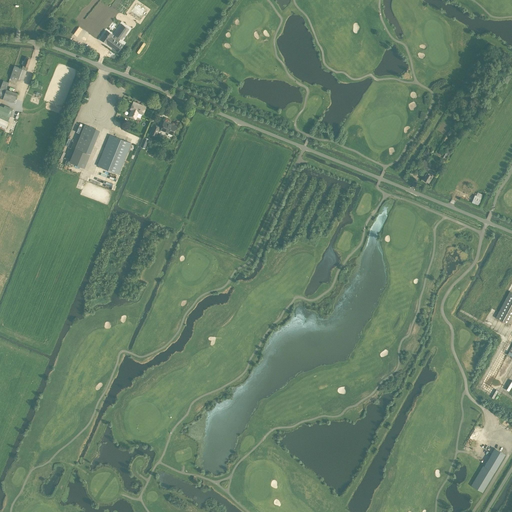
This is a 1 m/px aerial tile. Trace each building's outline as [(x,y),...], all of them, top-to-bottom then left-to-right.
[(129,13),(140,20),(145,13),(144,13),(147,9),(137,2),(129,13)] [(107,43),(109,44),(118,51),(122,45),(117,41),(119,38),(122,40),(129,29),(122,24),(115,35),(116,35),(114,39),(113,38),(105,33),(101,39),(107,44),(107,43)] [(139,54),(146,44),(144,42),(137,52),(139,54)] [(23,65),(22,69),(27,71),(28,67),(31,59),(26,58),(25,61),(23,61),(22,65),(23,65)] [(27,71),(22,69),(14,66),(11,76),(15,78),(23,80),(27,71)] [(6,90),(8,83),(2,81),(0,88),(0,98),(14,103),(17,94),(6,90)] [(143,114),(146,107),(133,102),(131,108),(133,109),(130,117),(136,119),(138,112),(143,114)] [(3,110),(0,109),(0,128),(4,130),(13,109),(4,106),(3,110)] [(151,134),(158,136),(161,129),(172,134),(176,125),(164,120),(161,127),(155,124),(151,134)] [(86,152),(96,129),(85,125),(76,148),(86,152)] [(119,174),(131,143),(110,135),(98,166),(119,174)] [(69,143),(61,162),(66,164),(74,145),(69,143)] [(430,167),(427,165),(429,163),(425,160),(420,168),(427,172),(430,167)] [(429,183),(432,177),(426,173),(424,176),(426,177),(424,180),(429,183)] [(475,196),(471,203),(478,206),(482,198),(475,196)] [(509,325),(511,318),(511,292),(510,291),(496,317),(509,325)] [(484,488),(506,453),(496,446),(474,482),(484,488)]
